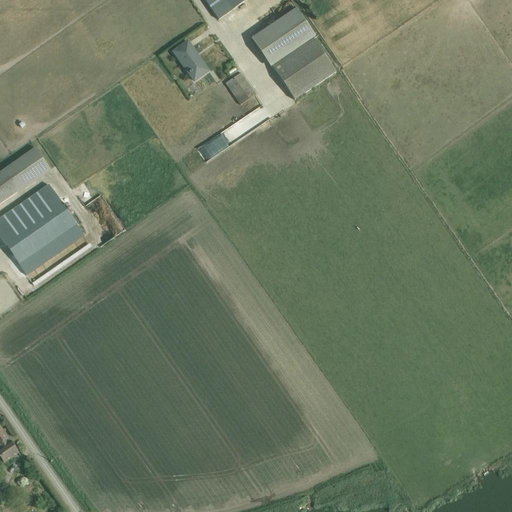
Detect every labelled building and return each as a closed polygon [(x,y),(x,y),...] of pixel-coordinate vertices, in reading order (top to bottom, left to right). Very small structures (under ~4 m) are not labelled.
[(204,0),(219,21),(248,0),(204,0)] [(272,68),(314,39),(295,11),(253,40),(272,68)] [(314,39),(272,68),(295,101),(336,73),(314,39)] [(188,42),(172,53),(193,83),(208,72),(188,42)] [(241,74),(226,84),(240,106),(256,95),(241,74)] [(0,205),(17,193),(18,195),(51,172),(35,149),(0,172),(0,205)] [(48,185),(0,218),(0,237),(27,276),(84,236),(48,185)] [(0,458),(4,464),(13,457),(17,456),(17,455),(18,454),(10,441),(8,443),(6,440),(8,438),(0,426),(0,458)]
